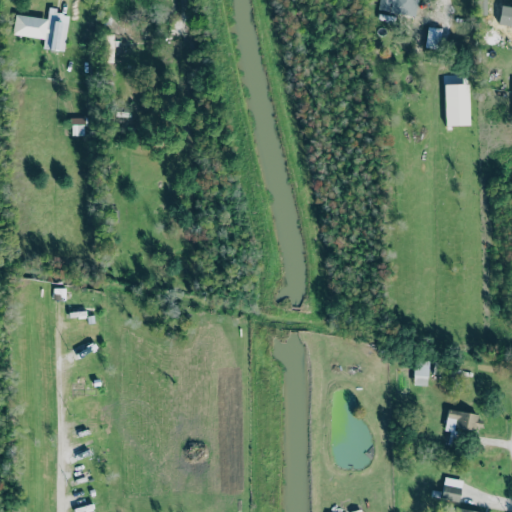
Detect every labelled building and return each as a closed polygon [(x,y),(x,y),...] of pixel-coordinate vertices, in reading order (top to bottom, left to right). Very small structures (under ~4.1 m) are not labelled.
[(378,0),(377,10),(415,15),(416,0),(378,0)] [(511,8),(498,7),(497,23),(509,24),(508,33),(511,33),(511,8)] [(14,14),(12,34),(43,38),(42,49),(63,52),(67,12),(47,10),(46,18),(14,14)] [(113,34),(104,33),(102,62),(112,62),(113,34)] [(82,134),(82,117),(69,118),(70,135),(82,134)] [(426,385),(427,360),(412,360),(412,384),(426,385)] [(476,414),(447,409),(443,430),(452,431),(453,424),(474,428),(476,414)] [(456,502),(462,480),(444,476),(439,498),(456,502)]
